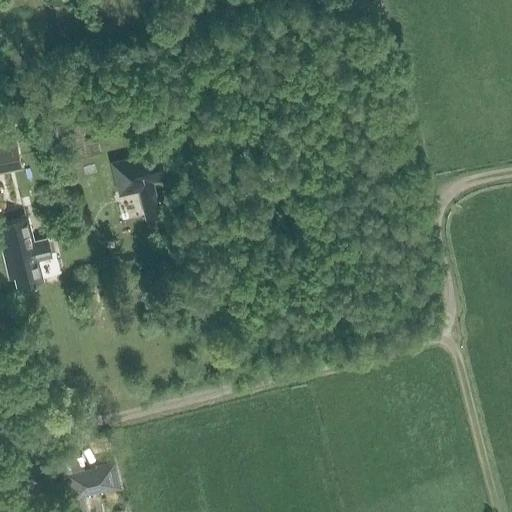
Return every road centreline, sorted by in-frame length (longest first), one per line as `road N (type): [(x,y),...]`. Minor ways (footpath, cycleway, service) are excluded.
road 1 (track): [(11,443),(420,341),(441,323),(442,286),(419,191),(511,172)]
road 2 (track): [(441,323),(494,511)]
